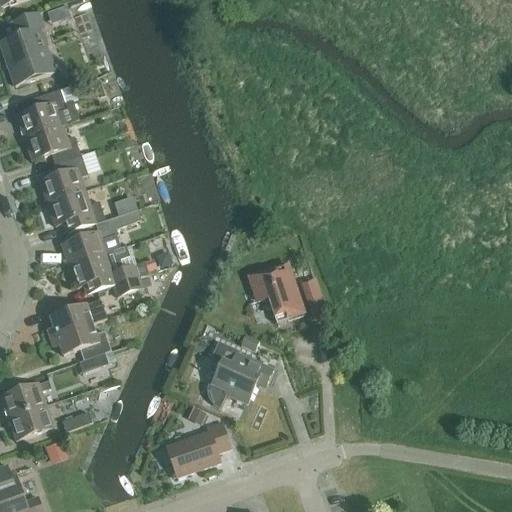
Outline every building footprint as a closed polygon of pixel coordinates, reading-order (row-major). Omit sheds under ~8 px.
[(0,0),(0,3),(2,10),(31,0),(0,0)] [(15,88),(55,75),(41,31),(43,31),(38,15),(13,24),(19,39),(1,45),(15,88)] [(25,140),(62,128),(78,123),(72,104),(65,107),(62,99),(71,96),(69,89),(34,102),(37,112),(18,119),(25,140)] [(55,167),(81,159),(74,140),(67,142),(62,128),(25,140),(33,163),(51,157),(55,167)] [(126,152),(131,172),(143,170),(138,150),(126,152)] [(48,206),(84,194),(77,172),(84,170),(81,159),(55,167),(58,178),(40,184),(48,206)] [(67,237),(95,227),(105,224),(98,204),(89,207),(84,194),(48,206),(55,229),(63,226),(67,237)] [(105,224),(95,227),(98,235),(63,248),(70,269),(108,256),(103,243),(119,238),(117,232),(142,223),(138,212),(105,224)] [(126,250),(108,256),(70,269),(77,291),(111,280),(114,289),(140,281),(158,274),(154,262),(124,272),(121,262),(129,260),(126,250)] [(288,266),(250,279),(258,303),(268,299),(276,323),(303,314),(288,266)] [(144,291),(140,281),(114,289),(118,300),(144,291)] [(315,282),(302,286),(313,319),(326,315),(315,282)] [(52,342),(94,327),(90,316),(98,313),(97,311),(114,305),(110,294),(93,300),(95,305),(52,320),(55,330),(49,333),(52,342)] [(97,338),(94,327),(52,342),(54,349),(61,347),(64,358),(81,353),(84,364),(112,354),(105,335),(97,338)] [(246,337),(241,348),(255,355),(260,344),(246,337)] [(216,408),(219,410),(225,397),(247,407),(258,381),(267,385),(273,372),(237,356),(238,354),(219,346),(213,360),(222,364),(212,387),(210,386),(209,389),(209,392),(209,395),(209,398),(210,401),(212,404),(214,406),(216,408)] [(112,354),(84,364),(80,365),(84,376),(109,367),(116,365),(112,354)] [(49,383),(40,387),(39,386),(2,399),(10,422),(47,409),(42,394),(52,391),(49,383)] [(47,409),(10,422),(17,443),(55,430),(47,409)] [(89,415),(62,424),(66,435),(92,426),(89,415)] [(232,452),(223,426),(209,431),(211,436),(168,451),(179,481),(222,466),(219,457),(232,452)] [(46,455),(52,472),(68,465),(62,449),(46,455)] [(8,468),(0,470),(0,511),(42,511),(39,500),(26,504),(19,483),(14,484),(8,468)]
